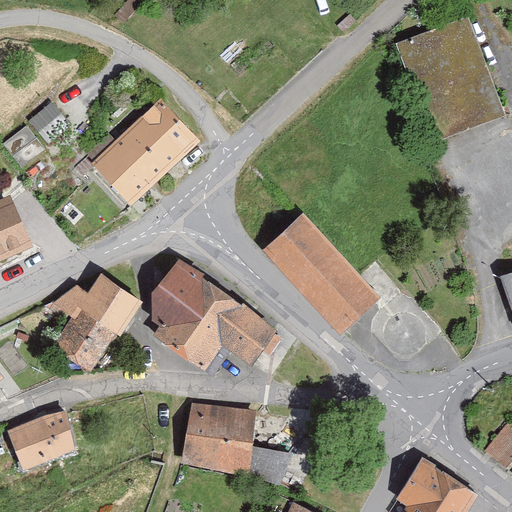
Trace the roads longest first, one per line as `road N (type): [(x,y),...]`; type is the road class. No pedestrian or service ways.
road 1 (residential): [(403,404),(317,409),(265,396),(152,387),(0,416)]
road 2 (residential): [(0,26),(34,20),(83,29),(138,55),(198,107),(232,163)]
road 3 (residential): [(403,404),(191,216)]
road 4 (residential): [(404,0),(232,163)]
road 5 (residential): [(191,216),(0,304)]
road 6 (unknown): [(172,389),(172,465),(155,511)]
